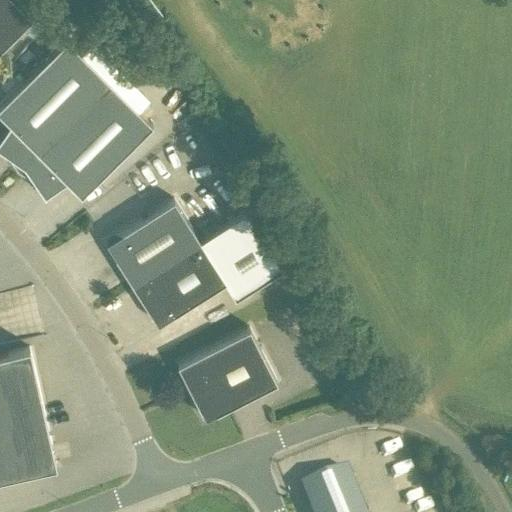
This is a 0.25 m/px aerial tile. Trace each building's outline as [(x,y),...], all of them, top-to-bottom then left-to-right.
[(0,0),(0,48),(31,17),(14,0),(0,0)] [(0,148),(23,165),(110,80),(66,36),(0,102),(0,113),(9,123),(0,135),(0,148)] [(110,80),(23,165),(44,194),(66,179),(80,194),(152,122),(110,80)] [(200,239),(199,238),(173,198),(105,242),(131,282),(200,239)] [(200,239),(131,282),(158,323),(226,280),(236,296),(282,266),(245,209),(199,238),(200,239)] [(205,417),(277,381),(249,327),(177,364),(205,417)] [(0,353),(0,477),(56,465),(29,347),(0,353)] [(347,469),(299,488),(308,511),(349,511),(362,507),(347,469)]
